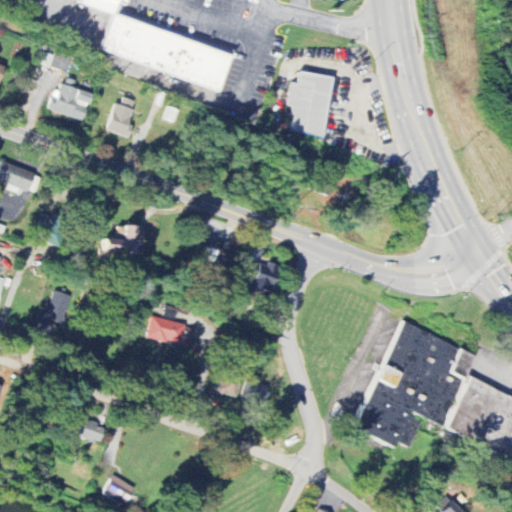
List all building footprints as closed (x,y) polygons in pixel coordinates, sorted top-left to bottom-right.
[(122,19),(127,0),(77,0),(76,5),(110,15),(98,55),(218,90),(230,51),(122,19)] [(321,139),(331,79),(297,73),(295,85),(289,84),(286,107),(291,108),(286,133),(321,139)] [(81,123),(89,96),(72,90),(74,83),(65,80),(63,87),(55,84),(46,112),(81,123)] [(127,138),(130,128),(127,127),(133,102),(120,99),(119,107),(111,105),(105,133),(127,138)] [(33,174),(0,163),(0,186),(16,191),(16,190),(27,193),(33,174)] [(100,239),(100,258),(134,259),(135,227),(114,227),(114,240),(100,239)] [(199,239),(194,260),(213,265),(218,244),(199,239)] [(242,290),(272,295),(276,269),(245,265),(242,290)] [(41,320),(37,318),(32,333),(45,337),(50,324),(60,327),(69,298),(50,292),(41,320)] [(182,327),(150,317),(144,338),(176,347),(182,327)] [(211,381),(209,388),(215,390),(214,394),(232,400),(239,381),(222,375),(220,384),(211,381)] [(238,399),(259,408),(266,389),(256,386),(259,379),(248,375),(238,399)] [(96,445),(102,427),(72,417),(66,435),(96,445)] [(101,496),(126,506),(133,487),(109,477),(101,496)] [(459,511),(451,502),(438,511),(459,511)]
